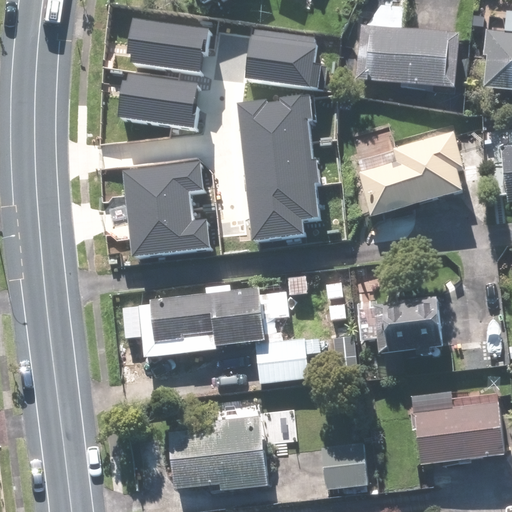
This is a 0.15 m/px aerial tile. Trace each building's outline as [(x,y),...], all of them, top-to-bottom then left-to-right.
[(192,0),(199,11),(221,0),(192,0)] [(246,99),(257,50),(156,27),(137,108),(201,123),(208,91),(246,99)] [(360,30),(354,86),(453,98),(460,42),(360,30)] [(484,64),(481,96),(511,98),(511,38),(485,36),(482,63),(484,64)] [(269,53),(258,102),(291,109),(302,60),(269,53)] [(354,165),(369,223),(460,200),(455,181),(463,179),(454,141),(354,165)] [(155,157),(145,156),(139,215),(183,219),(183,225),(204,228),(205,220),(245,224),(251,170),(218,167),(219,156),(208,155),(209,148),(157,143),(155,157)] [(511,152),(498,154),(505,211),(511,210),(511,152)] [(292,209),(252,213),(256,255),(296,251),(292,209)] [(142,364),(187,360),(186,355),(263,347),(257,295),(148,305),(148,309),(137,311),(142,364)] [(371,310),(377,361),(442,354),(436,303),(371,310)] [(301,349),(254,353),(257,389),(304,385),(301,349)] [(506,463),(497,395),(406,407),(415,475),(506,463)] [(259,428),(167,436),(172,492),(219,488),(220,498),(265,494),(259,428)] [(369,489),(364,446),(319,452),(324,495),(369,489)]
